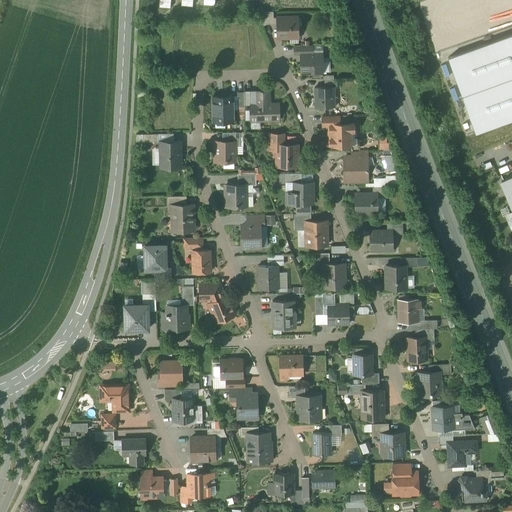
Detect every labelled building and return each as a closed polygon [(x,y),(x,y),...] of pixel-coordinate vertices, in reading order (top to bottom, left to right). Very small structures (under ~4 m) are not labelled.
[(274,11),(258,11),(261,19),(263,25),(274,21),(274,11)] [(297,16),(278,17),(278,23),(277,24),(277,27),(278,28),(278,37),(291,37),(291,34),(298,34),(297,16)] [(511,34),(448,58),(475,132),(511,118),(511,34)] [(312,45),(294,45),(295,55),(301,54),(312,53),(312,45)] [(312,53),(301,54),(302,72),(311,72),(313,74),(318,73),(320,72),(320,64),(322,64),(322,53),(312,53)] [(324,86),(315,87),(315,107),(335,106),(334,87),(334,86),(324,86)] [(269,91),(256,91),(256,104),(251,104),(251,120),(252,120),(260,120),(279,120),(279,103),(270,103),(269,91)] [(233,121),(233,96),(213,96),(213,121),(215,121),(225,121),(233,121)] [(339,115),(323,115),(323,124),(330,124),(330,123),(340,123),(339,115)] [(354,131),(354,123),(340,123),(330,123),(330,124),(330,145),(350,144),(350,131),(354,131)] [(240,132),(222,132),(222,140),(235,140),(235,145),(240,145),(240,132)] [(285,133),(270,133),(270,144),(278,144),(284,144),(285,133)] [(148,134),(143,134),(143,143),(158,142),(158,134),(148,134)] [(222,140),(217,140),(217,148),(216,148),(216,161),(222,161),(235,161),(235,145),(235,140),(222,140)] [(181,164),(180,141),(160,142),(161,165),(181,164)] [(284,144),(278,144),(278,165),(297,165),(297,144),(284,144)] [(368,180),(367,156),(356,156),(344,156),(344,180),(368,180)] [(301,182),(301,172),(284,173),(284,183),(294,183),(294,182),(301,182)] [(256,173),(238,173),(238,184),(245,184),(246,185),(256,184),(256,173)] [(511,175),(500,181),(511,209),(511,175)] [(301,182),(294,182),(294,183),(294,191),(294,203),(312,202),(312,181),(301,182)] [(246,185),(245,184),(238,184),(226,184),(227,206),(246,205),(246,185)] [(389,197),(389,186),(373,186),(373,194),(377,194),(377,197),(389,197)] [(373,194),(356,194),(356,212),(377,211),(377,197),(377,194),(373,194)] [(183,195),(167,196),(168,205),(172,205),(172,204),(183,204),(183,195)] [(183,204),(172,204),(172,205),(172,216),(176,218),(176,228),(185,227),(185,230),(194,229),(194,220),(193,220),(193,204),(183,204)] [(311,212),(296,213),(296,224),(306,224),(306,220),(311,220),(311,212)] [(264,214),(248,214),(248,224),(260,224),(260,225),(264,224),(264,214)] [(311,220),(306,220),(306,224),(307,244),(327,244),(326,220),(311,220)] [(403,233),(402,221),(387,221),(387,230),(392,230),(392,234),(403,233)] [(248,224),(242,224),(242,246),(261,246),(260,225),(260,224),(248,224)] [(392,234),(392,230),(387,230),(371,231),(371,249),(392,248),(392,234)] [(202,237),(184,238),(185,247),(193,247),(193,249),(202,249),(202,246),(203,246),(202,237)] [(166,244),(145,245),(146,268),(154,268),(166,267),(166,266),(166,244)] [(202,249),(193,249),(193,271),(211,271),(210,249),(202,249)] [(329,252),(313,253),(314,271),(325,270),(324,263),(329,263),(329,252)] [(417,265),(417,256),(400,257),(400,264),(403,264),(404,264),(404,266),(406,266),(417,265)] [(329,263),(324,263),(325,270),(325,286),(345,286),(344,263),(329,263)] [(278,264),(258,265),(258,288),(259,288),(259,285),(279,284),(279,287),(278,264)] [(404,264),(403,264),(400,264),(385,265),(386,287),(406,286),(406,266),(404,266),(404,264)] [(166,267),(154,268),(155,278),(172,278),(171,266),(166,266),(166,267)] [(194,283),(182,284),(183,301),(194,301),(194,283)] [(225,296),(219,283),(200,283),(200,295),(211,295),(214,301),(210,302),(213,309),(211,310),(216,321),(236,313),(229,295),(225,296)] [(156,293),(143,293),(143,304),(148,304),(148,310),(156,310),(156,293)] [(323,296),(315,296),(316,314),(324,314),(323,296)] [(416,298),(399,299),(399,321),(408,321),(417,320),(417,319),(417,308),(420,306),(420,300),(416,298)] [(280,300),(273,300),(273,325),(294,325),(294,324),(293,324),(292,311),(294,311),(293,299),(292,299),(280,300)] [(143,304),(134,305),(134,310),(125,311),(126,329),(148,328),(148,310),(148,304),(143,304)] [(186,304),(168,305),(168,313),(163,313),(164,328),(188,327),(187,321),(186,321),(186,304)] [(346,312),(346,305),(328,305),(328,322),(338,322),(338,323),(349,323),(349,312),(346,312)] [(417,319),(417,320),(408,321),(408,329),(417,329),(424,328),(424,319),(417,319)] [(424,328),(417,329),(418,336),(425,336),(426,339),(434,339),(434,328),(424,328)] [(418,336),(407,337),(408,359),(427,358),(426,339),(425,336),(418,336)] [(371,353),(354,354),(354,373),(362,373),(372,373),(372,372),(371,353)] [(326,354),(315,355),(316,371),(326,370),(326,354)] [(302,355),(280,356),(281,380),(288,380),(288,374),(303,373),(302,355)] [(241,359),(221,360),(221,366),(221,376),(221,378),(226,378),(244,377),(244,376),(242,376),(241,359)] [(180,369),(180,361),(161,361),(161,372),(159,372),(159,380),(177,379),(182,379),(182,369),(180,369)] [(451,363),(428,364),(429,371),(439,371),(439,374),(451,373),(451,363)] [(221,376),(221,366),(215,366),(213,367),(213,375),(215,376),(221,376)] [(429,371),(419,372),(419,373),(420,395),(440,394),(439,374),(439,371),(429,371)] [(379,383),(379,372),(372,372),(372,373),(362,373),(362,384),(365,383),(379,383)] [(244,377),(226,378),(226,387),(230,387),(241,387),(244,387),(244,377)] [(360,384),(347,384),(347,394),(361,394),(361,390),(365,390),(365,383),(362,384),(360,384)] [(128,385),(101,385),(102,400),(114,399),(114,410),(115,410),(129,410),(128,385)] [(305,385),(289,386),(289,396),(298,396),(305,395),(305,385)] [(241,387),(230,387),(230,400),(237,399),(237,397),(241,397),(241,387)] [(241,387),(241,397),(257,396),(257,391),(252,391),(252,387),(244,387),(241,387)] [(182,398),(181,389),(177,389),(165,389),(165,399),(173,399),(173,398),(182,398)] [(384,417),(383,390),(365,390),(361,390),(361,394),(362,418),(384,417)] [(305,395),(298,396),(299,418),(320,418),(319,395),(305,395)] [(241,397),(237,397),(237,399),(238,416),(248,415),(250,417),(255,417),(256,415),(257,415),(257,396),(241,397)] [(182,398),(173,398),(173,399),(174,419),(194,419),(193,398),(182,398)] [(452,405),(432,406),(434,428),(449,427),(454,427),(453,424),(452,405)] [(114,410),(115,414),(103,414),(103,427),(115,426),(115,410),(114,410)] [(389,423),(372,423),(372,437),(383,436),(383,433),(389,433),(389,423)] [(464,423),(453,424),(454,427),(449,427),(449,435),(453,435),(465,434),(464,423)] [(326,432),(313,432),(314,454),(331,453),(330,435),(342,434),(341,424),(325,425),(326,432)] [(259,426),(241,427),(241,436),(248,436),(248,433),(259,432),(259,426)] [(223,427),(207,428),(208,436),(215,436),(215,437),(227,436),(223,427)] [(114,430),(96,431),(96,440),(123,439),(114,439),(114,430)] [(269,432),(261,432),(259,432),(248,433),(248,436),(249,461),(269,460),(272,457),(272,452),(269,450),(269,432)] [(389,433),(383,433),(383,436),(383,455),(403,454),(402,432),(389,433)] [(449,435),(439,436),(440,444),(448,444),(447,442),(453,441),(453,435),(449,435)] [(208,436),(191,437),(192,460),(216,459),(215,437),(215,436),(208,436)] [(144,439),(123,439),(124,454),(131,454),(131,462),(143,462),(143,453),(145,453),(144,439)] [(453,441),(447,442),(448,444),(449,466),(465,465),(465,451),(477,451),(476,440),(453,441)] [(411,462),(393,463),(393,472),(411,471),(411,462)] [(491,469),(476,470),(477,478),(482,478),(482,482),(492,481),(491,469)] [(334,470),(312,471),(313,487),(335,486),(334,470)] [(393,472),(392,472),(393,493),(401,493),(402,494),(408,494),(410,493),(418,492),(418,486),(418,485),(418,478),(418,477),(417,471),(411,471),(393,472)] [(294,473),(274,473),(275,494),(290,493),(294,493),(294,490),(294,473)] [(189,487),(181,487),(181,502),(192,502),(192,494),(216,494),(215,485),(214,484),(214,475),(215,475),(215,474),(188,474),(188,475),(189,475),(189,487)] [(157,477),(141,478),(141,481),(139,481),(139,487),(142,487),(142,491),(143,490),(147,494),(147,495),(163,495),(162,480),(162,478),(157,478),(157,477)] [(477,478),(466,479),(465,477),(461,477),(460,479),(460,486),(462,488),(463,500),(474,499),(475,500),(486,500),(485,490),(482,490),(482,482),(482,478),(477,478)] [(179,494),(178,479),(169,479),(170,494),(179,494)] [(302,489),(294,490),(294,493),(290,493),(291,504),(302,503),(302,497),(302,489)]
